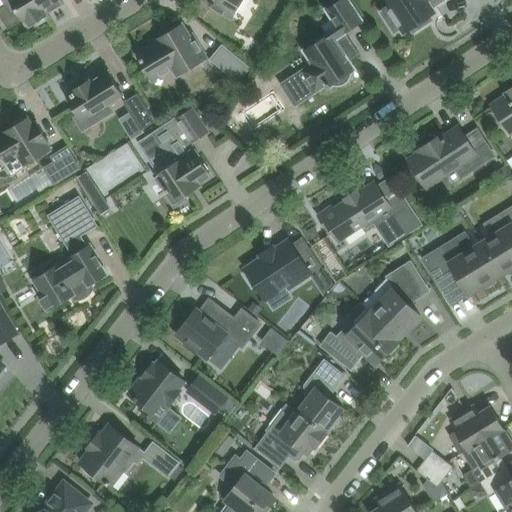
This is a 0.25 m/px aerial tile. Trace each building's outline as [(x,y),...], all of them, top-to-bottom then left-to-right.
[(45,12),(37,0),(3,0),(7,5),(0,9),(0,13),(9,27),(23,19),(26,24),(29,22),(31,25),(48,15),(46,12),(45,12)] [(37,0),(45,12),(46,12),(64,1),(63,0),(37,0)] [(206,0),(220,8),(233,17),(238,10),(243,0),(206,0)] [(302,71),(315,91),(327,84),(329,87),(332,85),(335,85),(338,86),(340,85),(342,85),(345,84),(347,82),(348,81),(350,79),(350,78),(351,76),(351,74),(352,72),(355,69),(343,51),(352,45),(344,33),(363,21),(348,0),(338,0),(326,9),(338,27),(304,50),(313,64),(302,71)] [(384,0),(387,4),(384,5),(386,8),(382,11),(395,31),(401,26),(405,32),(411,27),(413,31),(432,19),(430,15),(435,12),(428,2),(430,0),(384,0)] [(182,23),(166,33),(156,38),(158,41),(159,43),(153,47),(152,45),(140,52),(142,54),(138,56),(151,80),(171,68),(176,77),(207,58),(192,33),(189,35),(182,23)] [(249,68),(222,45),(211,58),(238,80),(249,68)] [(108,102),(123,93),(109,71),(90,83),(89,79),(87,80),(85,77),(74,83),(76,87),(71,90),(72,92),(67,96),(79,115),(75,118),(83,130),(113,111),(108,102)] [(511,88),(507,92),(509,94),(493,105),(510,132),(511,131),(511,88)] [(137,94),(125,102),(141,128),(153,120),(137,94)] [(192,107),(153,133),(173,163),(157,174),(169,193),(167,194),(175,206),(187,198),(185,196),(200,186),(197,182),(211,173),(190,142),(192,140),(194,142),(208,132),(192,107)] [(49,141),(40,126),(37,122),(32,125),(27,117),(25,118),(21,117),(15,120),(15,125),(5,131),(6,134),(0,137),(0,159),(3,158),(13,173),(50,150),(46,143),(49,141)] [(465,136),(459,127),(442,138),(440,135),(437,138),(436,137),(436,136),(435,135),(433,135),(432,135),(431,135),(430,135),(429,135),(428,136),(427,137),(426,138),(426,139),(425,140),(425,141),(426,142),(426,144),(427,145),(423,147),(418,150),(420,153),(409,160),(420,177),(426,186),(454,167),(462,179),(497,155),(478,127),(465,136)] [(97,203),(104,198),(102,194),(144,167),(128,142),(78,174),(97,203)] [(45,168),(54,183),(79,168),(67,147),(52,156),(55,161),(45,168)] [(332,208),(319,216),(328,228),(330,227),(338,239),(363,223),(366,227),(374,222),(390,245),(422,224),(403,195),(389,204),(375,182),(358,194),(356,191),(354,192),(348,196),(347,197),(348,200),(334,210),(332,208)] [(96,225),(85,208),(79,197),(50,215),(74,254),(72,255),(74,259),(58,269),(56,265),(36,277),(46,293),(40,296),(49,310),(73,295),(75,299),(79,299),(82,298),(86,296),(89,294),(91,291),(93,288),(91,284),(106,275),(95,256),(92,257),(89,252),(93,250),(89,244),(84,248),(80,240),(82,238),(79,235),(96,225)] [(511,224),(483,242),(502,273),(506,271),(510,272),(511,270),(511,224)] [(310,272),(320,266),(303,238),(293,245),(289,240),(275,249),(273,246),(261,254),(263,257),(246,269),(248,272),(245,274),(253,286),(256,284),(257,285),(265,298),(288,284),(290,286),(311,272),(310,272)] [(502,273),(483,242),(457,258),(448,243),(424,258),(434,274),(444,291),(461,280),(469,293),(483,285),(487,286),(494,282),(495,278),(502,273)] [(429,290),(411,261),(387,276),(395,288),(372,312),(371,312),(399,340),(400,339),(399,338),(421,315),(410,305),(416,299),(429,290)] [(179,330),(177,334),(187,341),(184,344),(196,353),(198,350),(208,358),(227,334),(240,344),(243,346),(261,323),(258,321),(242,309),(235,319),(210,299),(200,311),(196,308),(187,321),(185,319),(177,328),(179,330)] [(399,345),(397,341),(399,340),(371,312),(372,312),(361,302),(349,314),(353,321),(337,337),(331,333),(322,345),(351,368),(361,355),(365,351),(377,363),(388,351),(391,353),(399,345)] [(17,333),(0,304),(0,342),(0,344),(17,333)] [(345,375),(329,363),(325,360),(306,385),(306,390),(312,395),(300,410),(326,430),(326,429),(329,428),(330,428),(335,420),(336,416),(343,407),(327,394),(335,384),(337,386),(345,375)] [(184,380),(175,373),(159,361),(156,365),(153,363),(146,373),(130,394),(144,405),(142,408),(157,420),(168,405),(172,401),(180,390),(178,388),(184,380)] [(199,377),(189,390),(217,411),(227,398),(199,377)] [(325,431),(326,430),(300,410),(298,412),(287,403),(266,430),(269,432),(257,447),(265,454),(281,466),(290,455),(295,459),(299,458),(306,450),(308,452),(314,444),(317,446),(327,433),(325,431)] [(463,452),(503,427),(491,408),(480,415),(475,406),(452,420),(458,430),(449,435),(461,453),(463,452)] [(133,461),(141,450),(137,447),(138,446),(127,437),(111,425),(103,435),(99,433),(89,446),(92,449),(81,462),(86,466),(88,469),(96,476),(99,476),(110,485),(111,484),(114,486),(125,471),(133,461)] [(503,427),(463,452),(474,470),(464,476),(472,488),(482,483),(503,469),(496,458),(511,447),(511,442),(511,443),(511,442),(511,435),(509,429),(505,431),(503,428),(503,427)] [(224,430),(211,446),(224,456),(236,439),(224,430)] [(145,453),(143,456),(169,475),(179,462),(154,443),(145,453)] [(275,473),(260,460),(248,451),(246,450),(241,457),(236,454),(220,474),(231,483),(236,486),(226,499),(232,504),(230,508),(229,511),(259,511),(263,507),(267,510),(276,498),(262,487),(265,484),(266,485),(275,473)] [(454,466),(449,462),(433,450),(425,460),(446,476),(454,466)] [(446,476),(425,460),(417,470),(438,486),(446,476)] [(511,479),(510,481),(503,469),(482,483),(487,492),(489,495),(498,490),(509,508),(511,506),(511,479)] [(83,511),(90,503),(65,483),(41,511),(83,511)] [(377,499),(383,507),(375,511),(417,511),(400,484),(377,499)]
